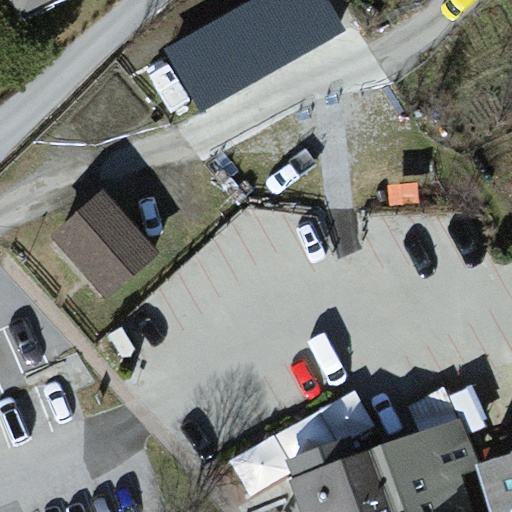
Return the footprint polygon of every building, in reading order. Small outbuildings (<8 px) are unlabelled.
[(33,0),(11,0),(16,9),(33,0)] [(261,0),(169,49),(198,108),(336,28),(322,0),(261,0)] [(163,246),(106,181),(51,228),(108,294),(163,246)] [(466,412),(294,470),(307,511),(477,511),(460,460),(480,454),(466,412)] [(511,511),(511,443),(480,454),(460,460),(477,511),(511,511)]
